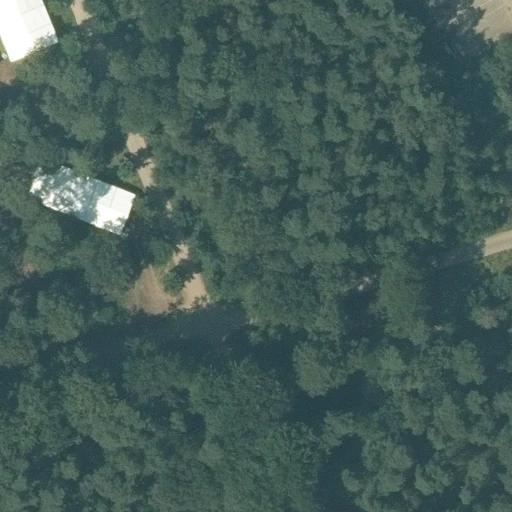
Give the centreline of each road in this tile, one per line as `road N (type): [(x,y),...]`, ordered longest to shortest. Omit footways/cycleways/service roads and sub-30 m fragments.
road 1 (track): [(200,323),(0,377)]
road 2 (track): [(279,511),(200,323)]
road 3 (unknown): [(344,511),(511,457)]
